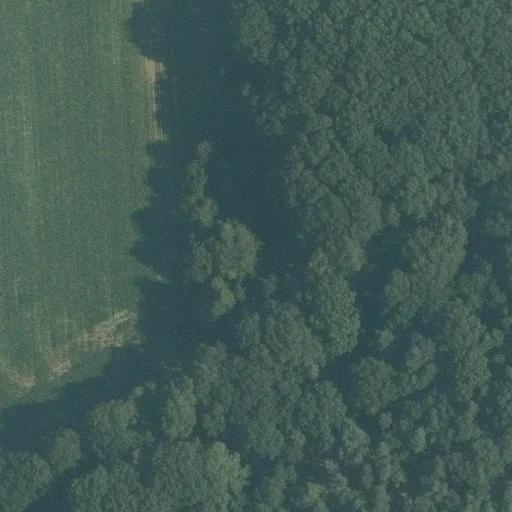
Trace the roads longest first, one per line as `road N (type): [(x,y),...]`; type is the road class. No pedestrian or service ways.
road 1 (track): [(215,385),(511,217)]
road 2 (track): [(0,503),(215,385)]
